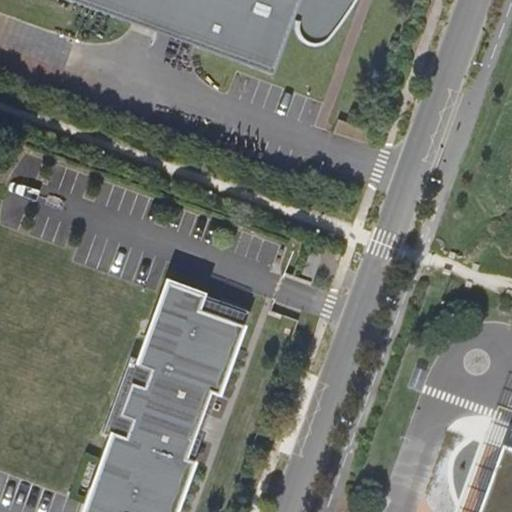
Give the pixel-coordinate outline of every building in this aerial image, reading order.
[(67,0),(272,73),(292,19),(298,21),(331,33),(338,24),(347,10),(352,0),(67,0)] [(328,38),(331,33),(298,21),(297,27),(299,33),(301,37),(305,41),(312,44),(319,43),(325,41),(328,38)] [(313,278),(322,253),(310,249),(301,274),(313,278)] [(248,311),(167,281),(139,359),(130,356),(102,432),(111,436),(82,511),(174,511),(193,461),(184,458),(209,391),(218,394),(248,311)] [(511,511),(511,455),(500,451),(477,511),(511,511)]
